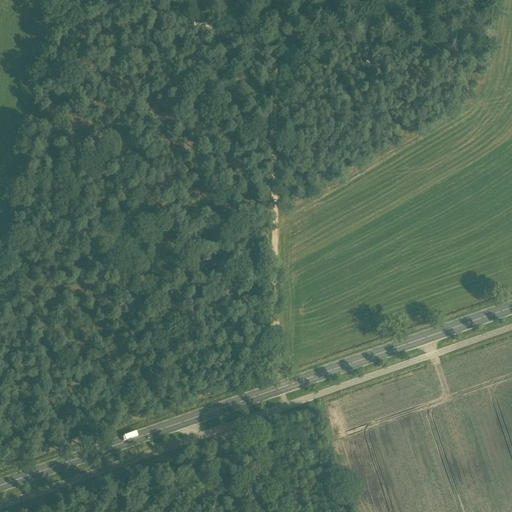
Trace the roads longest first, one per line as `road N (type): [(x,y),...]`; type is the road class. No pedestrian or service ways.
road 1 (primary): [(0,486),(511,308)]
road 2 (track): [(279,388),(274,39)]
road 3 (track): [(127,0),(274,39)]
